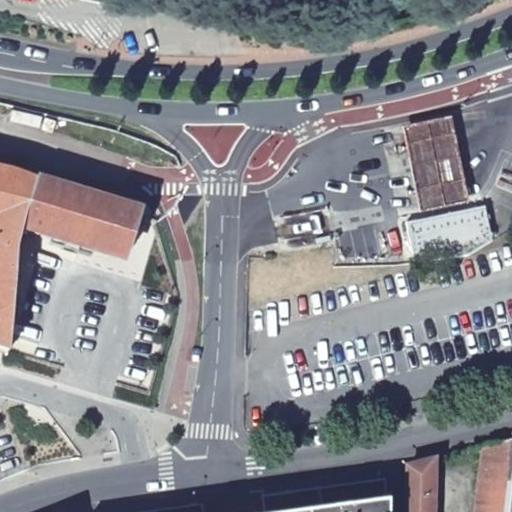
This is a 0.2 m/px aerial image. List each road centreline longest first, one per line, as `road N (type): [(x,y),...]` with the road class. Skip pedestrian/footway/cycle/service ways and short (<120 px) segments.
road 1 (primary): [(511,16),(393,53),(262,71),(124,68),(0,47)]
road 2 (residential): [(511,419),(216,478)]
road 3 (residential): [(220,191),(216,478)]
road 4 (primary): [(286,111),(431,82),(511,56)]
road 5 (residential): [(12,384),(125,423),(140,484)]
road 6 (primary): [(0,82),(151,111)]
road 7 (primary): [(151,111),(286,111)]
road 8 (residential): [(140,484),(17,511)]
